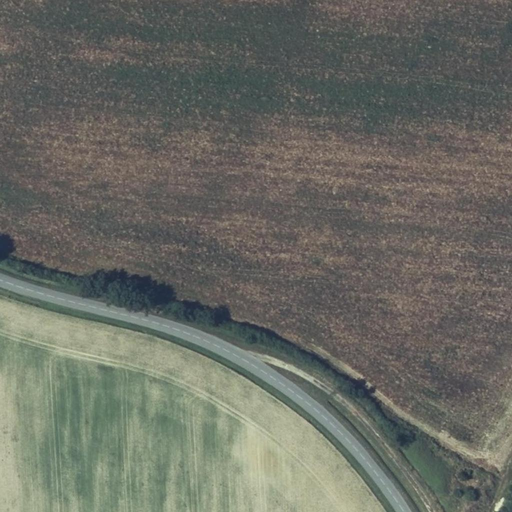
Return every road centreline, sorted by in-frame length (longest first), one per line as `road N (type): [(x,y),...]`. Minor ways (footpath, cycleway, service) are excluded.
road 1 (tertiary): [(0,277),(189,333),(251,364),(316,409),(406,511)]
road 2 (track): [(251,364),(287,364),(336,394),(378,436),(430,511)]
